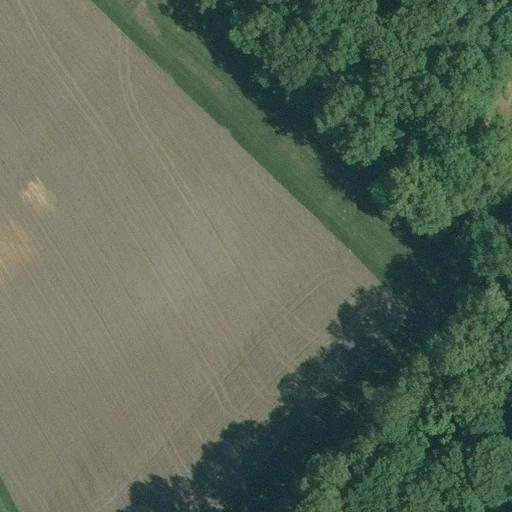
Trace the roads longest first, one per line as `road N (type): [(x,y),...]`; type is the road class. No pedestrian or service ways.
road 1 (unclassified): [(511,233),(279,0)]
road 2 (track): [(511,325),(334,511)]
